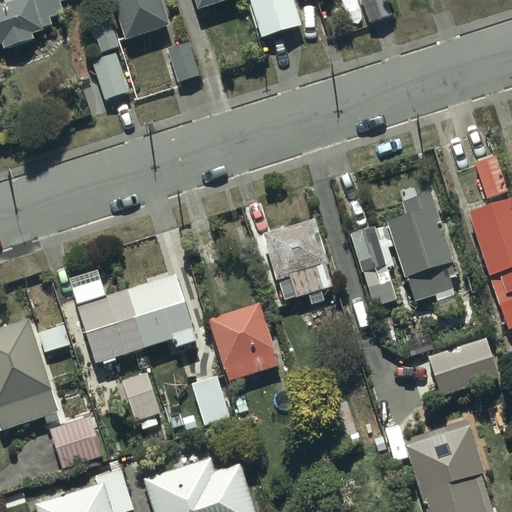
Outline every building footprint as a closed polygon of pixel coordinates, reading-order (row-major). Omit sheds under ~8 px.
[(31,0),(25,0),(0,8),(0,45),(1,46),(3,52),(34,41),(32,36),(43,32),(42,30),(52,26),(49,19),(63,15),(59,3),(67,0),(33,0),(32,1),(31,0)] [(167,26),(158,0),(108,0),(123,41),(167,26)] [(233,0),(194,0),(198,11),(233,0)] [(290,0),(253,0),(247,2),(259,40),(299,28),(290,0)] [(384,0),(358,0),(366,26),(390,18),(384,0)] [(108,25),(90,30),(98,55),(116,49),(108,25)] [(188,44),(165,52),(176,85),(199,77),(188,44)] [(128,95),(115,55),(89,63),(103,104),(128,95)] [(494,158),(472,165),(484,200),(506,193),(494,158)] [(428,195),(397,205),(401,217),(382,223),(400,282),(404,281),(411,304),(450,292),(442,267),(450,265),(428,195)] [(511,201),(467,217),(509,334),(511,333),(511,299),(510,295),(511,294),(511,201)] [(311,222),(259,237),(273,284),(275,283),(281,304),(331,289),(311,222)] [(374,228),(348,236),(370,309),(396,302),(374,228)] [(100,273),(71,281),(98,367),(105,365),(105,367),(119,363),(118,360),(174,342),(177,351),(203,343),(183,276),(108,299),(100,273)] [(260,305),(208,321),(227,383),(278,367),(260,305)] [(29,322),(0,331),(0,430),(1,433),(45,419),(47,424),(61,420),(29,322)] [(65,328),(39,336),(45,356),(71,348),(65,328)] [(486,341),(429,360),(442,399),(499,381),(486,341)] [(200,385),(193,387),(205,429),(233,421),(221,377),(215,378),(214,374),(198,379),(200,385)] [(161,418),(148,376),(123,383),(135,425),(140,424),(142,433),(159,427),(157,419),(161,418)] [(393,389),(374,396),(386,428),(403,422),(393,389)] [(359,443),(347,400),(307,412),(319,455),(359,443)] [(104,460),(90,417),(49,431),(62,473),(104,460)] [(465,422),(400,442),(422,511),(490,511),(479,476),(482,475),(465,422)] [(212,460),(143,481),(152,511),(255,511),(241,466),(216,474),(212,460)] [(98,487),(34,507),(35,511),(133,511),(119,463),(110,465),(113,475),(96,480),(98,487)]
